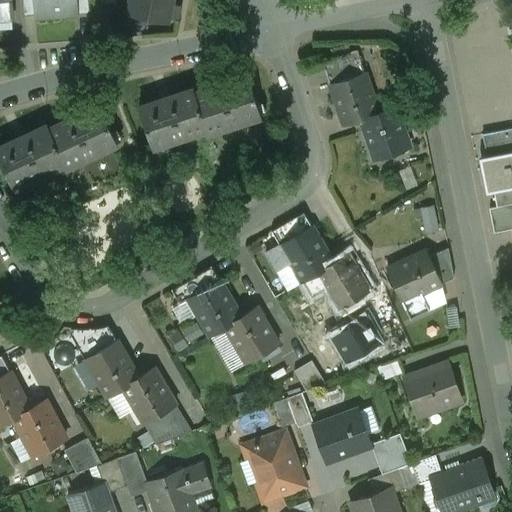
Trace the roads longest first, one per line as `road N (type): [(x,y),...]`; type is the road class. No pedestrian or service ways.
road 1 (residential): [(274,29),(317,142),(315,167),(302,186),(113,297),(77,304),(52,291),(0,200)]
road 2 (residential): [(427,0),(511,399)]
road 3 (residential): [(274,29),(0,96)]
road 4 (residential): [(418,0),(274,29)]
